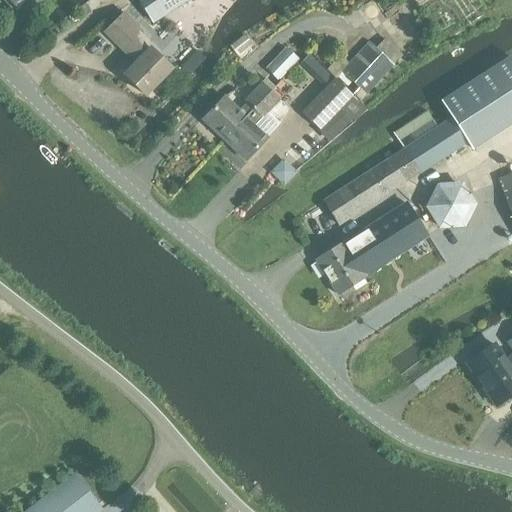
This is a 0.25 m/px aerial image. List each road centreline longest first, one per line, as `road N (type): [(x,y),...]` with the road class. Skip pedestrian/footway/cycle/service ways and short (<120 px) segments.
road 1 (unclassified): [(511,469),(391,429),(191,236),(0,69)]
road 2 (unclassified): [(243,511),(115,382),(0,290)]
